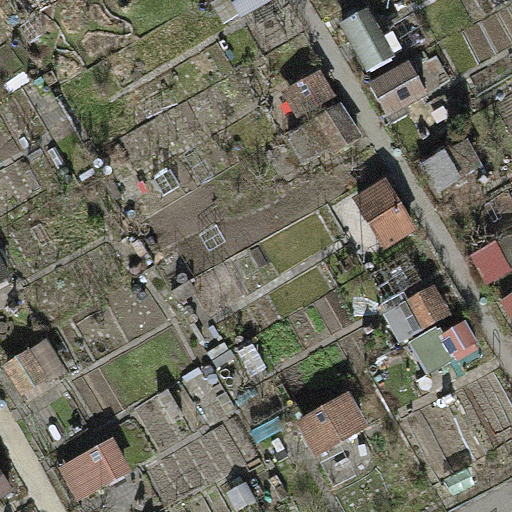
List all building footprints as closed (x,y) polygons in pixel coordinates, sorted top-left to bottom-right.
[(389,120),(429,106),(417,72),(377,86),(389,120)] [(386,180),(357,199),(392,252),(421,232),(386,180)] [(0,298),(14,293),(0,255),(0,298)] [(27,398),(70,375),(53,343),(10,366),(27,398)] [(348,398),(299,427),(317,457),(366,428),(348,398)] [(87,456),(69,467),(83,492),(101,482),(87,456)] [(0,469),(0,495),(12,486),(0,469)]
